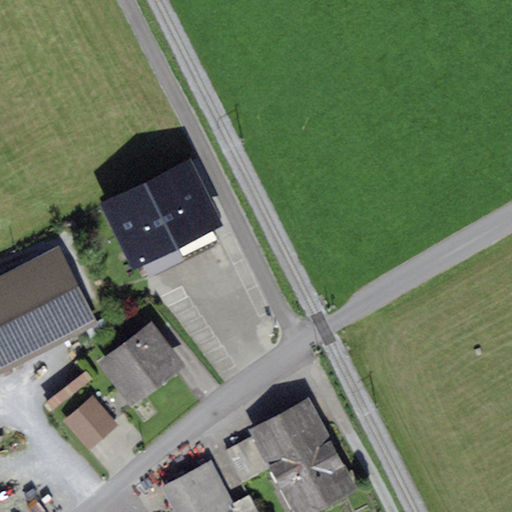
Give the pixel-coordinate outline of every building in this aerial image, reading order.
[(181,166),(102,205),(112,225),(124,220),(149,271),(217,238),(181,166)] [(0,288),(0,356),(81,316),(54,262),(0,288)] [(128,346),(109,360),(133,392),(173,362),(143,322),(122,338),(128,346)] [(70,421),(89,443),(112,423),(93,401),(70,421)] [(302,407),(256,432),(256,433),(226,450),(242,480),(273,463),(297,508),(343,483),(302,407)] [(209,464),(167,486),(180,511),(257,511),(249,495),(230,504),(209,464)]
